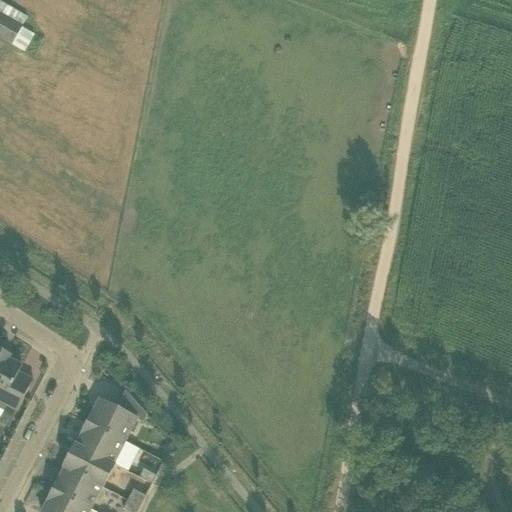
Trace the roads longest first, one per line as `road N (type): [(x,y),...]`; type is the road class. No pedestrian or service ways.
road 1 (track): [(340,511),(427,0)]
road 2 (residential): [(0,313),(74,363),(0,503)]
road 3 (unclassified): [(511,409),(367,348)]
